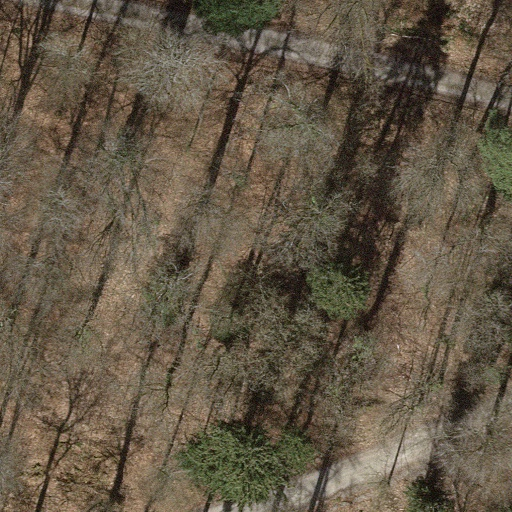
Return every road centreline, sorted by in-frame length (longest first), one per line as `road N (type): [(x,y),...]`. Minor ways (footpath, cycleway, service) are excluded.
road 1 (track): [(511,97),(83,18),(34,0)]
road 2 (track): [(235,511),(511,384)]
